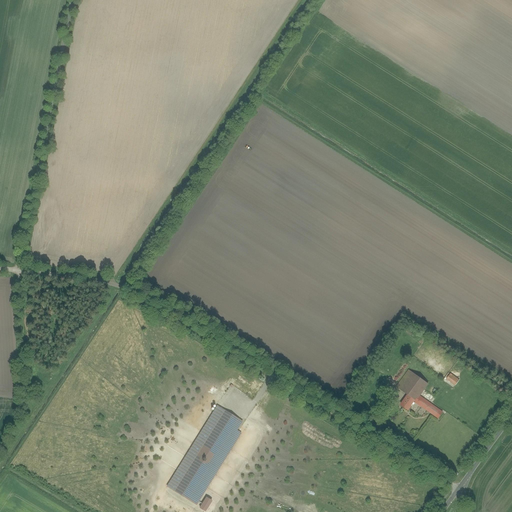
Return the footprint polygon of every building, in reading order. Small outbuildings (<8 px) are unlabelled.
[(409,394),(417,399),(419,396),(429,383),(409,369),(398,386),(409,394)] [(456,386),(460,380),(450,373),(446,379),(456,386)] [(417,399),(409,394),(402,404),(410,410),(415,402),(417,399)] [(417,399),(415,402),(438,418),(442,412),(419,396),(417,399)] [(217,406),(168,485),(194,501),(244,422),(217,406)] [(206,497),(199,508),(205,511),(212,501),(206,497)]
